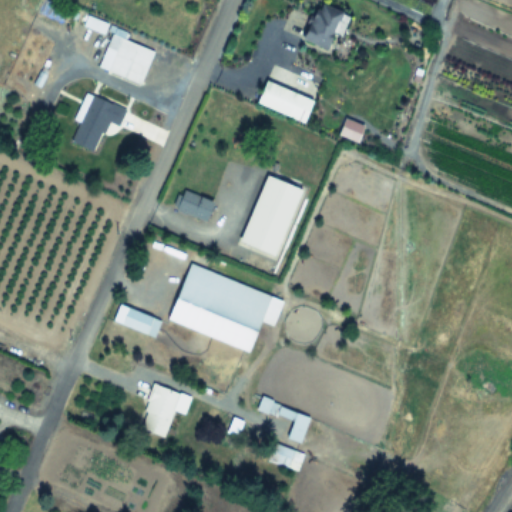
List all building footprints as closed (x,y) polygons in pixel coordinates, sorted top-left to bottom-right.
[(340,12),(314,1),(298,39),(323,50),(340,12)] [(95,68),(140,84),(152,50),(123,40),(126,31),(85,16),(81,27),(106,37),(95,68)] [(253,103),(301,122),(310,99),(262,81),(253,103)] [(68,143),(93,151),(103,121),(117,126),(123,107),(81,93),(68,130),(72,131),(68,143)] [(236,242),(273,256),(298,187),(261,174),(236,242)] [(209,201),(181,190),(173,209),(202,220),(209,201)] [(248,350),(268,292),(185,264),(165,321),(248,350)] [(152,337),(158,319),(125,307),(118,324),(152,337)] [(163,436),(176,391),(150,384),(137,429),(163,436)] [(290,420),(283,437),(297,442),(307,417),(278,406),(274,414),(290,420)] [(296,469),(301,453),(268,441),(263,458),(296,469)]
